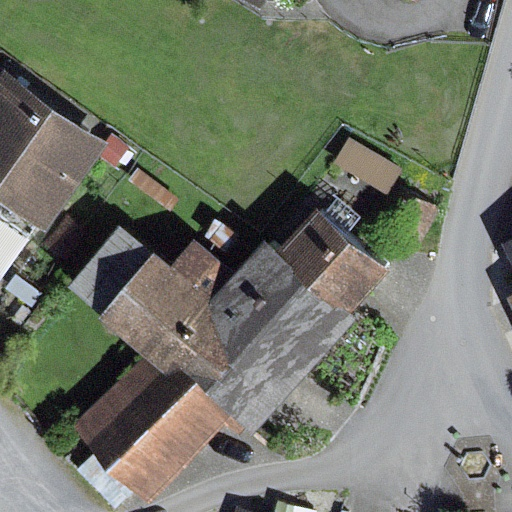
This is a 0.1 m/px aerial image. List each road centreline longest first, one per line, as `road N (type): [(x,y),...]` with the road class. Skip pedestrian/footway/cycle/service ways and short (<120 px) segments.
road 1 (residential): [(454,384),(459,263),(511,82)]
road 2 (residential): [(186,511),(227,492),(315,474),(393,445),(454,384)]
